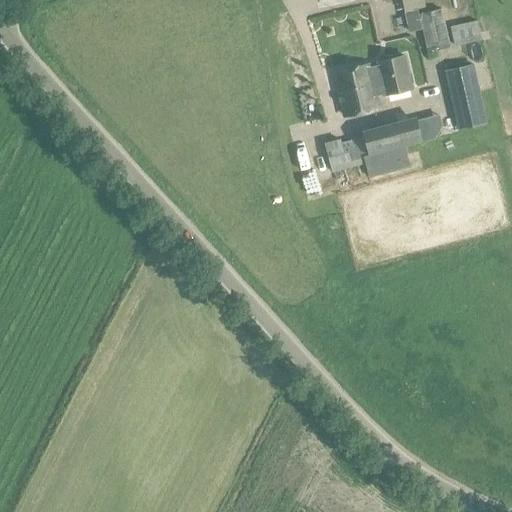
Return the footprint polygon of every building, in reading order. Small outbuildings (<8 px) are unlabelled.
[(392,0),(393,9),(418,6),(417,0),(392,0)] [(443,8),(419,13),(423,30),(428,53),(452,47),(443,8)] [(418,9),(406,12),(410,33),(423,30),(419,13),(418,9)] [(452,28),(456,47),(481,42),(477,23),(452,28)] [(370,64),(364,65),(368,85),(374,83),(377,94),(386,92),(387,94),(412,88),(406,56),(378,62),(379,66),(371,68),(370,64)] [(368,85),(364,65),(335,72),(344,114),(380,107),(377,94),(374,83),(368,85)] [(446,72),(459,129),(487,123),(474,66),(446,72)] [(369,154),(365,137),(343,142),(342,138),(325,142),(333,173),(366,164),(364,156),(369,154)] [(370,156),(369,154),(364,156),(366,164),(370,178),(411,167),(406,146),(370,156)] [(295,161),(302,180),(317,174),(310,156),(295,161)]
